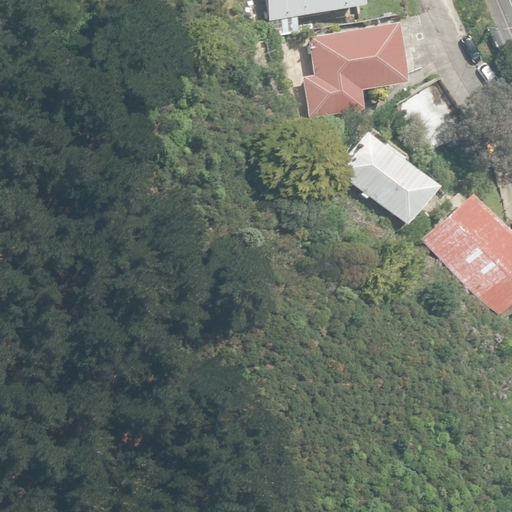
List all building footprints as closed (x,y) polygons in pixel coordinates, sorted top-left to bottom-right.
[(261,0),(265,20),(357,6),(356,0),(261,0)] [(300,77),(306,118),(358,110),(355,90),(398,83),(388,23),(304,37),(310,75),(300,77)] [(396,104),(429,153),(466,128),(433,79),(396,104)] [(330,170),(403,224),(431,186),(390,156),(393,151),(382,143),(378,149),(357,133),(330,170)] [(417,240),(493,314),(511,294),(511,245),(460,195),(417,240)]
